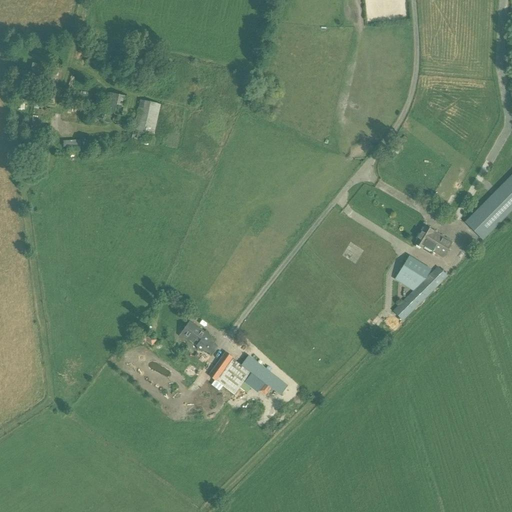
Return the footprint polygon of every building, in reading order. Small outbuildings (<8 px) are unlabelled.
[(33,63),(29,83),(51,87),(54,69),(44,67),(45,65),(33,63)] [(36,92),(34,108),(39,109),(40,102),(55,104),(56,95),(36,92)] [(105,111),(105,113),(124,117),(125,113),(125,114),(130,97),(109,92),(104,111),(105,111)] [(140,99),(131,138),(131,139),(142,141),(143,133),(154,136),(161,104),(140,99)] [(485,234),(511,206),(511,178),(471,220),(485,234)] [(414,244),(415,245),(430,253),(431,252),(442,258),(452,242),(425,225),(414,244)] [(429,271),(408,258),(395,280),(412,291),(429,271)] [(446,276),(437,267),(394,311),(403,320),(446,276)] [(170,299),(157,313),(169,324),(182,310),(170,299)] [(189,321),(180,334),(211,356),(218,346),(214,343),(217,340),(189,321)] [(225,351),(209,375),(234,395),(245,380),(258,391),(264,383),(265,384),(259,391),(265,396),(271,388),(280,395),(288,386),(248,355),(241,364),(225,351)]
